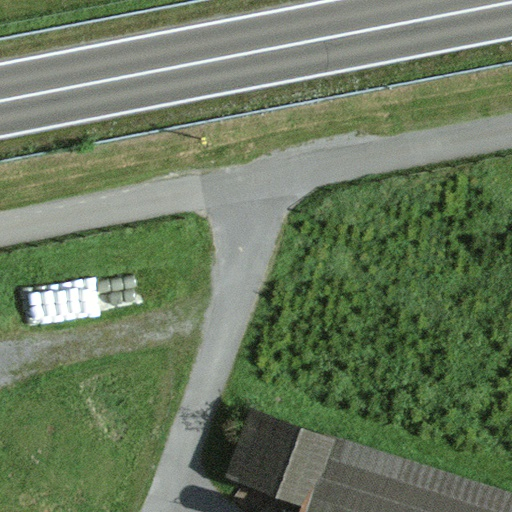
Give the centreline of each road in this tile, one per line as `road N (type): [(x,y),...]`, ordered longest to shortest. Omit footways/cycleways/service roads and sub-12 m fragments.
road 1 (trunk): [(511,0),(0,99)]
road 2 (unclassified): [(0,231),(511,134)]
